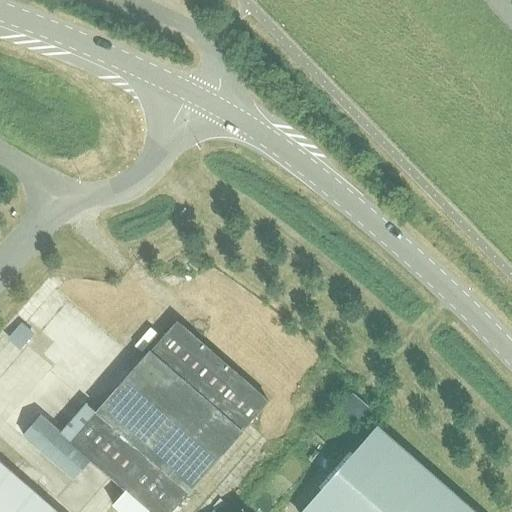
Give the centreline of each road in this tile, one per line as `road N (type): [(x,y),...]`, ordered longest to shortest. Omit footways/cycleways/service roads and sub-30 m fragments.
road 1 (secondary): [(511,354),(351,202),(199,95)]
road 2 (secondary): [(199,95),(0,13)]
road 3 (unclassified): [(61,193),(93,200),(145,176),(184,105),(199,95)]
